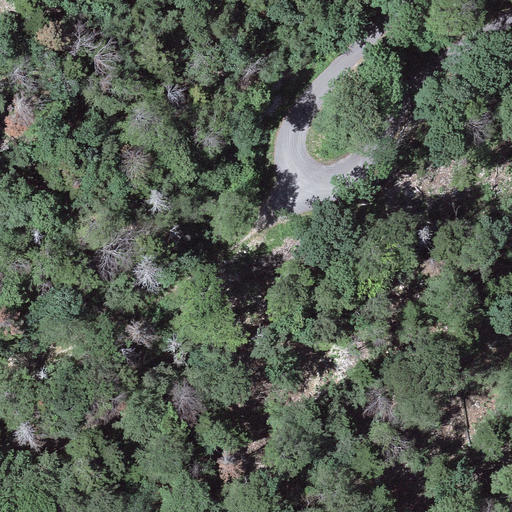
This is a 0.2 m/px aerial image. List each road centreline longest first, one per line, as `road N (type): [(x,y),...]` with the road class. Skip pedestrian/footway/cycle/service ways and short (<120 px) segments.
road 1 (track): [(403,0),(295,125),(291,169),(310,188),(344,179),(430,74),(511,18)]
road 2 (track): [(310,188),(112,324),(0,371)]
